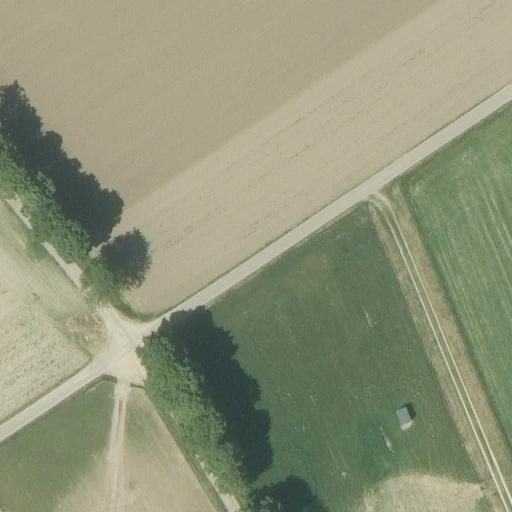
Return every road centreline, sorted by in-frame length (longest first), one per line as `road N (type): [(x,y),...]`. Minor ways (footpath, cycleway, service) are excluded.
road 1 (track): [(511,87),(0,434)]
road 2 (track): [(0,180),(135,343),(237,511)]
